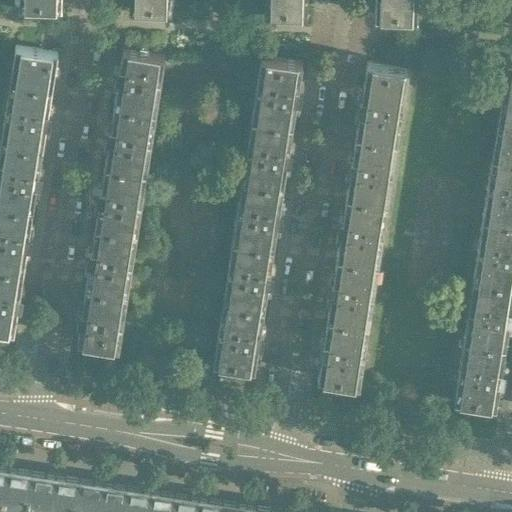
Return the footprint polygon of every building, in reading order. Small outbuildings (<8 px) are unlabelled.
[(305,0),(263,0),(263,11),(270,11),(269,15),(275,15),(275,11),(305,12),(305,0)] [(415,0),(374,0),(374,14),(416,15),(415,0)] [(56,49),(39,46),(15,43),(9,77),(51,84),(56,49)] [(122,46),(119,65),(113,100),(155,107),(163,52),(122,46)] [(301,60),(260,54),(250,115),(291,121),(301,60)] [(511,57),(506,57),(500,92),(511,93),(511,57)] [(407,66),(366,60),(354,131),(396,138),(407,66)] [(51,84),(9,77),(0,135),(0,138),(41,144),(51,84)] [(511,93),(500,92),(491,152),(511,155),(511,93)] [(113,100),(109,126),(104,161),(145,168),(155,107),(113,100)] [(291,121),(250,115),(240,176),(282,182),(291,121)] [(354,131),(350,157),(345,192),(387,198),(396,138),(354,131)] [(41,144),(0,138),(0,199),(32,205),(41,144)] [(511,155),(491,152),(481,215),(511,219),(511,155)] [(145,168),(104,161),(94,221),(136,228),(145,168)] [(282,182),(240,176),(231,237),(272,243),(282,182)] [(387,198),(345,192),(336,253),(377,259),(387,198)] [(32,205),(0,199),(0,262),(22,266),(32,205)] [(511,219),(481,215),(472,275),(511,281),(511,219)] [(94,221),(90,248),(85,282),(126,288),(136,228),(94,221)] [(272,243),(231,237),(221,297),(263,304),(272,243)] [(377,259),(336,253),(326,313),(368,320),(377,259)] [(0,326),(12,328),(18,292),(22,266),(0,262),(0,326)] [(511,289),(511,281),(472,275),(463,335),(504,341),(511,289)] [(85,282),(80,309),(76,338),(117,345),(126,288),(85,282)] [(263,304),(221,297),(212,359),(253,366),(263,304)] [(326,313),(322,339),(316,376),(358,382),(368,320),(326,313)] [(504,341),(463,335),(453,397),(494,403),(504,341)] [(24,511),(31,469),(6,465),(0,506),(0,511),(24,511)] [(48,511),(55,473),(31,469),(24,511),(48,511)] [(74,511),(81,477),(55,473),(48,511),(74,511)] [(100,511),(106,481),(81,477),(74,511),(100,511)] [(124,511),(129,484),(106,481),(100,511),(124,511)] [(148,511),(153,488),(129,484),(124,511),(148,511)] [(172,511),(176,492),(153,488),(148,511),(172,511)] [(196,511),(199,495),(176,492),(172,511),(196,511)] [(219,511),(222,499),(199,495),(196,511),(219,511)] [(245,511),(247,503),(222,499),(219,511),(245,511)] [(269,511),(271,506),(247,503),(245,511),(269,511)]
